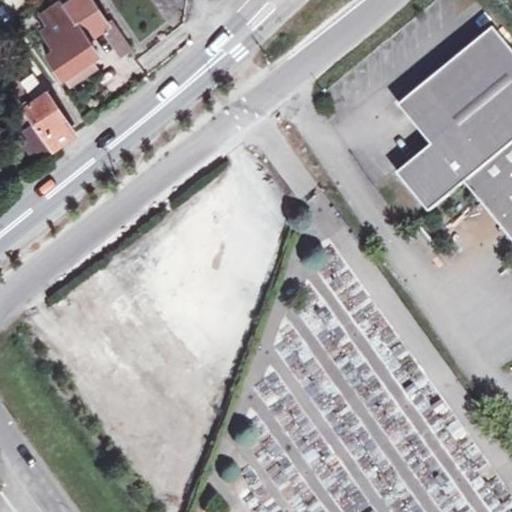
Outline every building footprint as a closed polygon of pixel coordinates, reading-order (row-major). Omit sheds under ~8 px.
[(113,41),(121,35),(109,19),(105,22),(90,0),(69,0),(63,4),(61,2),(40,16),(46,26),(40,29),(53,48),(45,53),(59,75),(95,51),(85,37),(102,26),(113,41)] [(463,184),(511,144),(511,52),(493,28),(397,107),(430,147),(396,175),(427,214),(463,184)] [(131,49),(121,35),(113,41),(123,55),(131,49)] [(20,103),(30,96),(19,81),(10,87),(20,103)] [(50,149),(73,133),(61,115),(46,93),(33,101),(23,108),(50,149)] [(33,101),(30,96),(20,103),(22,105),(23,108),(33,101)] [(50,149),(23,108),(22,105),(6,116),(20,138),(35,159),(50,149)] [(511,144),(463,184),(511,242),(511,144)]
